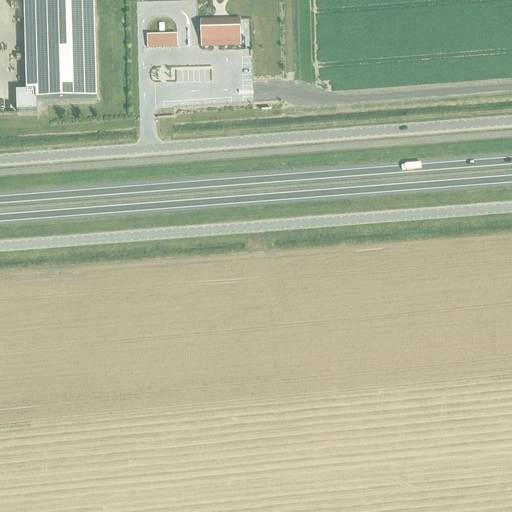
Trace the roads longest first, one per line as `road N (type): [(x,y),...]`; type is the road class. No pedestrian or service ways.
road 1 (unclassified): [(0,160),(511,120)]
road 2 (trunk): [(0,218),(511,178)]
road 3 (unclassified): [(0,246),(511,206)]
road 4 (trunk): [(511,160),(0,199)]
